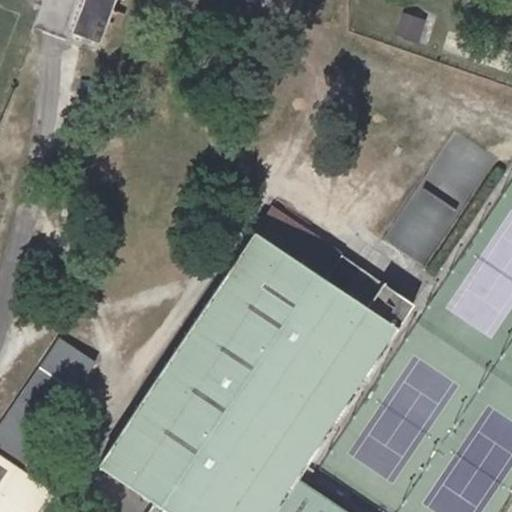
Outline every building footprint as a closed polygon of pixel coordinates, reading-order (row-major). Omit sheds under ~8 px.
[(75,30),(75,33),(86,37),(102,42),(110,22),(120,25),(123,13),(114,9),(117,0),(85,0),(75,29),(75,30)] [(86,79),(78,128),(103,132),(108,81),(86,79)] [(343,296),(257,239),(104,466),(153,499),(144,511),(270,511),(393,330),(343,296)] [(40,366),(76,390),(96,361),(60,337),(40,366)] [(21,473),(76,390),(40,366),(0,426),(0,511),(35,511),(49,492),(21,473)] [(340,511),(298,484),(278,511),(340,511)]
